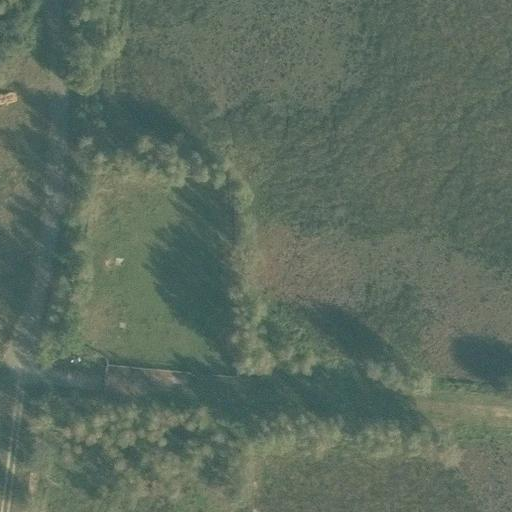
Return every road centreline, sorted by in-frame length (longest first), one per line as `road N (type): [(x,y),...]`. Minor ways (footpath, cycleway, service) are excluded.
road 1 (track): [(46,0),(59,130),(31,382)]
road 2 (track): [(3,511),(22,394),(31,382)]
